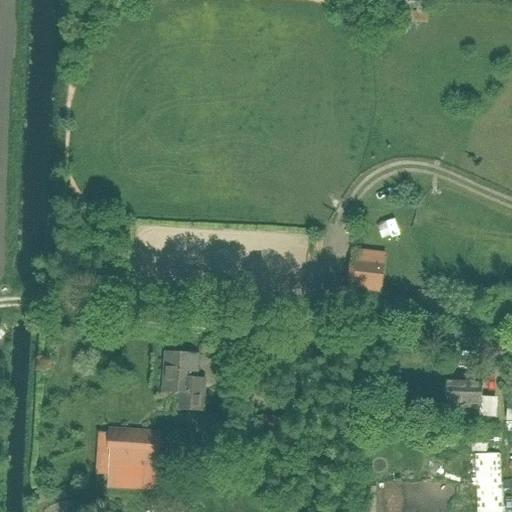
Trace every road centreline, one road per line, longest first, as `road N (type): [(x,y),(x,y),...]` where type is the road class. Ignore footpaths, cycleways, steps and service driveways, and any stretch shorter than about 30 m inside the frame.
road 1 (track): [(0,303),(182,329),(511,342)]
road 2 (track): [(511,201),(410,163),(371,175),(339,223)]
